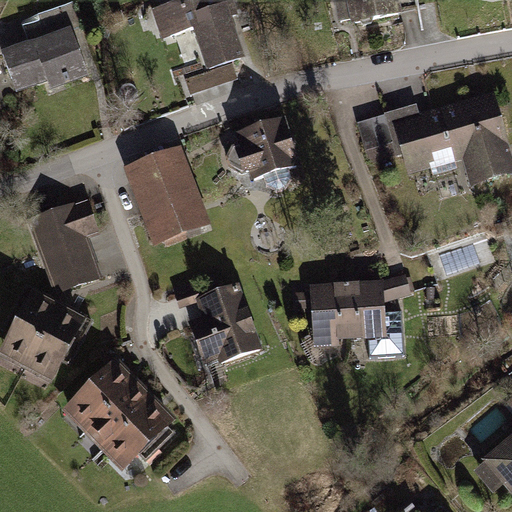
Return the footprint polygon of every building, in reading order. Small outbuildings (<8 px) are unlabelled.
[(233,0),(206,0),(155,17),(165,47),(197,36),(210,76),(242,65),(229,26),(240,22),(233,0)] [(336,0),(341,25),(354,23),(355,29),(404,20),(400,0),(336,0)] [(2,58),(18,99),(44,89),(48,99),(99,80),(72,8),(21,27),(29,48),(2,58)] [(418,108),(358,125),(370,168),(405,158),(410,177),(465,162),(473,189),(511,178),(511,154),(495,97),(421,118),(418,108)] [(239,139),(254,185),(304,168),(288,122),(239,139)] [(182,152),(128,171),(154,246),(209,227),(182,152)] [(79,207),(30,224),(57,298),(104,281),(89,240),(99,237),(89,208),(81,211),(79,207)] [(386,288),(350,290),(353,350),(389,348),(386,288)] [(188,325),(205,368),(221,362),(224,369),(264,354),(239,289),(197,305),(203,319),(188,325)] [(350,290),(312,292),(316,352),(353,350),(350,290)] [(36,295),(0,359),(0,363),(27,378),(65,310),(36,295)] [(65,310),(27,378),(53,392),(90,324),(65,310)] [(119,365),(64,418),(87,441),(142,388),(119,365)] [(142,388),(87,441),(106,461),(160,407),(142,388)] [(160,407),(106,461),(125,480),(180,426),(160,407)] [(507,490),(511,497),(511,443),(485,466),(487,468),(476,477),(495,500),(507,490)]
